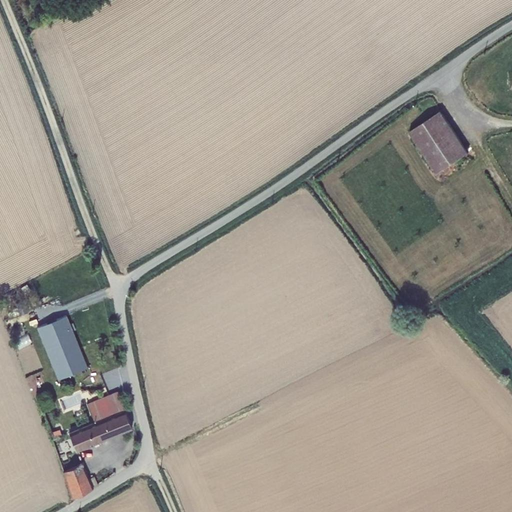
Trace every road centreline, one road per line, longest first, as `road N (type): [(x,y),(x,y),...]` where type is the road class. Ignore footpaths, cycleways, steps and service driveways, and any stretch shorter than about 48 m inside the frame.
road 1 (unclassified): [(511,24),(120,288)]
road 2 (track): [(120,288),(4,0)]
road 3 (unclassified): [(145,459),(120,288)]
